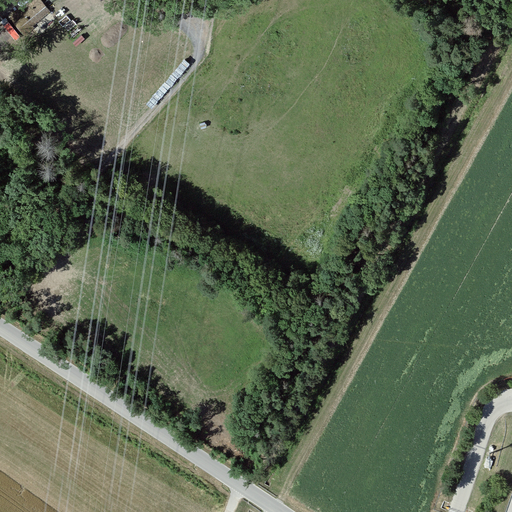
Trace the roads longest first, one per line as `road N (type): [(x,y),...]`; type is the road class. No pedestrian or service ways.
road 1 (track): [(275,507),(511,55)]
road 2 (tertiary): [(281,511),(0,324)]
road 3 (track): [(0,274),(197,61),(207,37),(202,20)]
